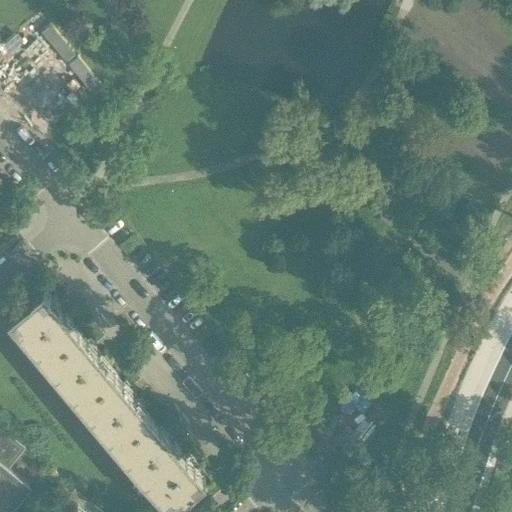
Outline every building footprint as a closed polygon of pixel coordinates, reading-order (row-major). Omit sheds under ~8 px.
[(42,283),(8,312),(43,354),(77,326),(64,309),(65,308),(59,300),(58,300),(57,301),(42,283)] [(77,326),(43,354),(79,397),(94,385),(113,369),(99,352),(101,351),(94,343),(93,344),(77,326)] [(113,369),(94,385),(79,397),(116,440),(130,428),(150,412),(135,395),(137,394),(137,393),(130,386),(129,387),(113,369)] [(150,412),(130,428),(116,440),(152,484),(186,455),(171,438),(173,437),(167,429),(166,429),(165,430),(150,412)] [(0,511),(3,511),(26,485),(4,467),(24,443),(0,424),(0,511)] [(186,455),(152,484),(156,489),(155,490),(166,503),(167,503),(170,507),(190,490),(204,477),(186,455)] [(95,511),(94,511),(78,498),(83,492),(74,485),(69,492),(63,505),(62,506),(68,511),(95,511)]
